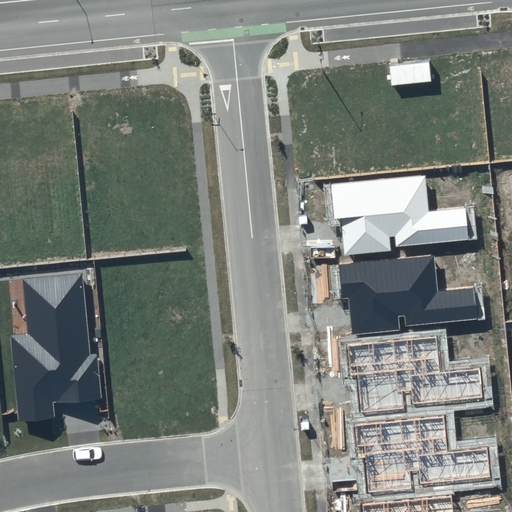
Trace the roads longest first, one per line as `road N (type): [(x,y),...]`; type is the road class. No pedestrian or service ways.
road 1 (residential): [(229,4),(270,452)]
road 2 (residential): [(270,452),(0,484)]
road 3 (residential): [(229,4),(0,25)]
